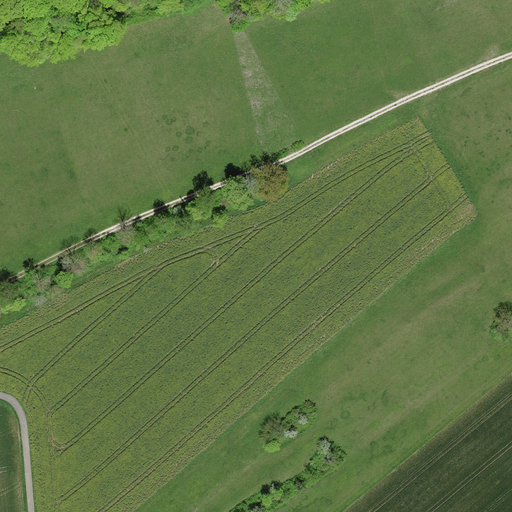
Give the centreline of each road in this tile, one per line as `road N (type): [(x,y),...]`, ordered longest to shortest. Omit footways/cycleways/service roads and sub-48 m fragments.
road 1 (track): [(511,54),(0,283)]
road 2 (track): [(30,511),(19,414),(0,396)]
